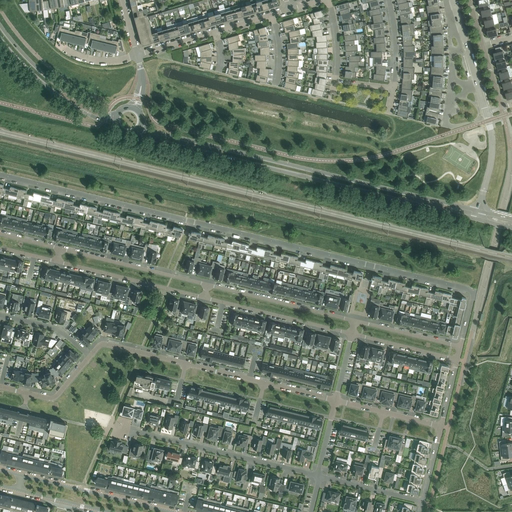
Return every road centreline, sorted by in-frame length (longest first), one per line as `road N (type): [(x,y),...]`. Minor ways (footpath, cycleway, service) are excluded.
road 1 (residential): [(0,175),(472,291)]
road 2 (tertiary): [(136,132),(475,219)]
road 3 (tertiary): [(478,211),(141,124)]
road 4 (residential): [(89,356),(105,344),(335,400)]
road 5 (residential): [(114,426),(319,476)]
road 6 (tertiary): [(170,511),(22,475)]
road 7 (residential): [(204,297),(352,333)]
road 8 (residential): [(355,320),(207,284)]
road 9 (residential): [(207,284),(60,248)]
road 10 (residential): [(57,261),(204,297)]
road 11 (tertiary): [(116,114),(66,91),(0,25)]
road 12 (tertiary): [(0,40),(56,96),(115,121)]
